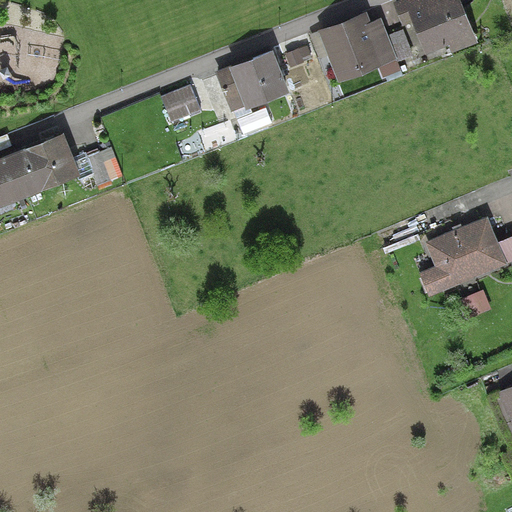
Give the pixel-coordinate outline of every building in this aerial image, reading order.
[(477,43),(460,0),(396,0),(392,2),(402,26),(412,22),(425,55),(449,45),(451,53),(477,43)] [(367,12),(318,30),(338,83),(378,68),(387,64),(371,21),(367,12)] [(381,17),(371,21),(387,64),(378,68),(382,78),(402,70),(381,17)] [(413,55),(403,29),(389,34),(399,61),(413,55)] [(290,93),(273,50),(216,72),(231,112),(234,111),(236,118),(252,112),(251,108),(290,93)] [(190,84),(161,96),(171,122),(201,110),(190,84)] [(0,207),(81,177),(64,134),(0,158),(0,207)] [(111,180),(100,150),(86,156),(97,186),(111,180)] [(498,242),(487,216),(424,242),(434,266),(419,272),(429,296),(507,263),(498,242)] [(511,235),(498,242),(507,263),(511,261),(511,235)] [(492,308),(483,289),(461,299),(470,318),(492,308)] [(511,386),(498,393),(511,426),(511,386)]
